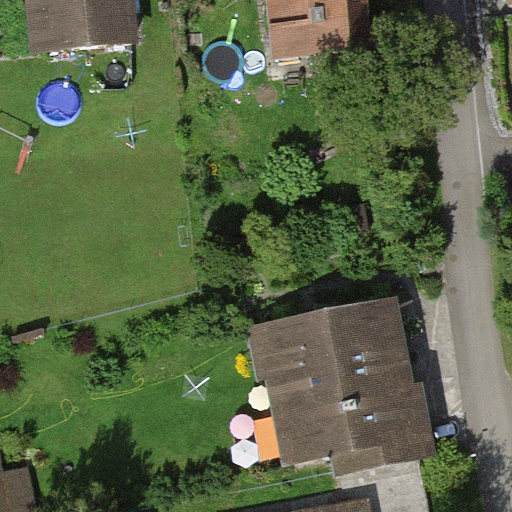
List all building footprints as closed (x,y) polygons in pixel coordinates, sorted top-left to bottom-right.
[(130,0),(43,0),(49,55),(135,46),(130,0)] [(275,0),(279,37),(315,33),(317,58),(369,53),(367,28),(364,0),(275,0)] [(392,309),(268,334),(293,462),(338,454),(342,473),(421,459),(392,309)] [(430,511),(421,459),(342,473),(349,511),(367,508),(367,511),(430,511)] [(9,511),(1,475),(0,474),(0,511),(9,511)]
